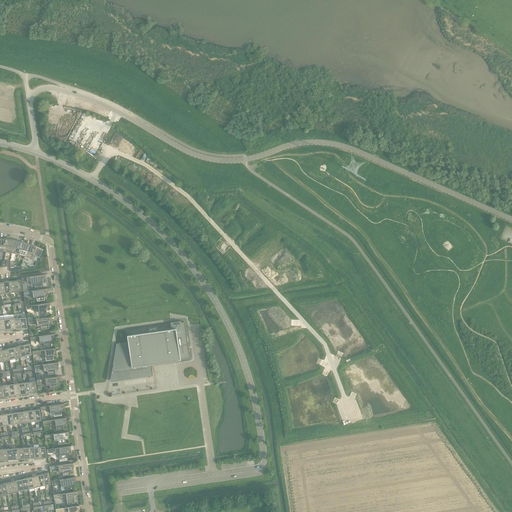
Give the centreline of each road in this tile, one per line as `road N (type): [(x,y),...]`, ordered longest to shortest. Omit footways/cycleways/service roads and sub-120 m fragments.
road 1 (unclassified): [(511,219),(340,145),(303,142),(220,160),(67,92),(42,87),(29,101)]
road 2 (track): [(92,179),(111,150),(191,198),(325,346),(349,414)]
road 3 (unknown): [(249,168),(269,162),(349,217),(511,439)]
road 4 (residential): [(90,511),(49,241)]
road 5 (track): [(511,403),(466,358),(452,315),(458,276),(415,271),(419,241),(407,225)]
road 6 (track): [(407,225),(371,222),(293,160),(249,168)]
